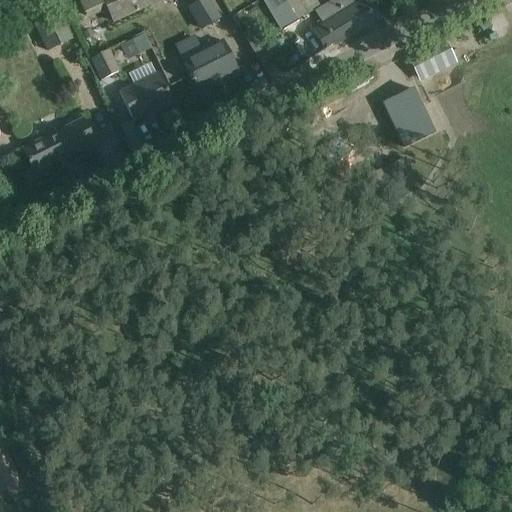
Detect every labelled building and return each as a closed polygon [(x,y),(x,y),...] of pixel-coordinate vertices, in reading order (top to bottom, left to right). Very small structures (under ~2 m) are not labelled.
[(101,0),(85,0),(78,4),(85,20),(106,10),(101,0)] [(101,0),(106,10),(113,25),(161,2),(165,0),(101,0)] [(208,0),(192,9),(203,29),(204,30),(221,20),(209,0),(208,0)] [(286,0),(265,0),(282,29),(298,20),(286,0)] [(286,0),(298,20),(309,13),(301,0),(286,0)] [(314,11),(320,21),(321,23),(318,26),(321,30),(314,34),(323,50),(334,44),(335,46),(382,17),(371,0),(331,0),(319,8),(314,11)] [(58,12),(33,25),(47,52),(73,40),(58,12)] [(495,19),(477,33),(487,47),(506,33),(495,19)] [(145,36),(121,48),(128,61),(152,49),(145,36)] [(194,38),(175,46),(184,62),(189,73),(198,91),(217,82),(224,78),(238,71),(229,54),(223,42),(221,43),(213,47),(201,53),(194,38)] [(406,69),(413,87),(457,69),(449,51),(406,69)] [(109,52),(92,60),(103,81),(119,73),(109,52)] [(134,123),(155,113),(173,104),(158,74),(119,93),(134,123)] [(413,88),(382,103),(404,148),(435,134),(413,88)] [(22,150),(25,156),(34,174),(79,152),(81,155),(96,148),(82,120),(22,150)] [(2,447),(0,447),(0,478),(11,498),(25,490),(2,447)] [(25,490),(11,498),(17,511),(32,503),(25,490)]
